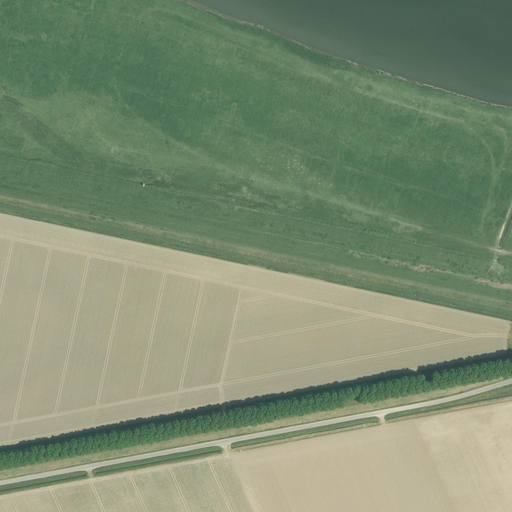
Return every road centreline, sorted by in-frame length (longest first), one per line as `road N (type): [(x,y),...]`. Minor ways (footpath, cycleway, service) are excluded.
road 1 (unclassified): [(0,483),(511,381)]
road 2 (track): [(0,456),(220,415),(223,406)]
